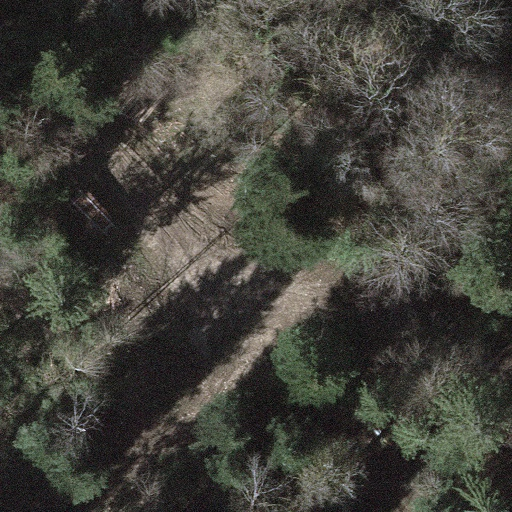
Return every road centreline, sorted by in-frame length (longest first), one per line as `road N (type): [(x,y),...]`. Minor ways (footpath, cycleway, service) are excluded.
road 1 (track): [(184,253),(413,323),(511,365)]
road 2 (track): [(184,253),(277,383),(404,511)]
road 3 (track): [(0,32),(70,105),(184,253)]
